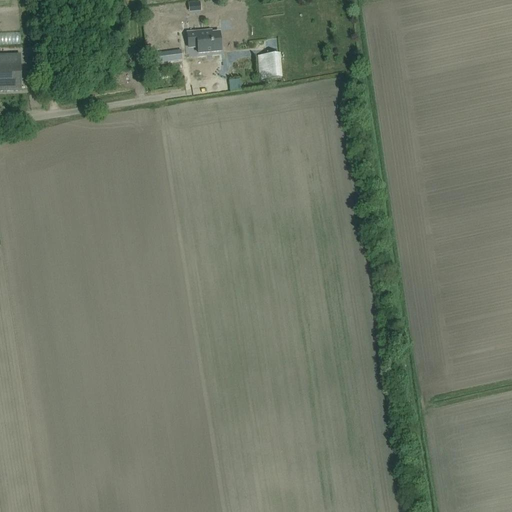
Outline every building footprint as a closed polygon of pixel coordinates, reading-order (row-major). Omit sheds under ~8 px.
[(197,55),(222,53),(220,32),(212,33),(211,31),(186,33),(188,50),(197,49),(197,55)] [(181,51),(151,55),(152,64),(182,60),(181,51)] [(280,54),(257,56),(259,80),(282,78),(280,54)] [(0,64),(0,92),(21,92),(21,64),(0,64)] [(237,93),(248,93),(248,83),(236,83),(237,93)]
